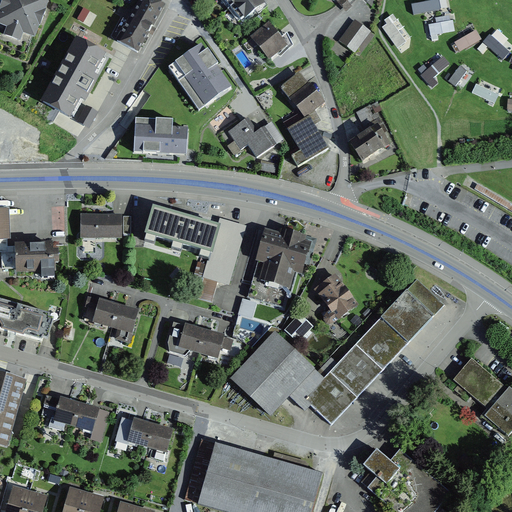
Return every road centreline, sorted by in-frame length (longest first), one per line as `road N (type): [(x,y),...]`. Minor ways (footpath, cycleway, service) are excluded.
road 1 (residential): [(0,352),(338,444),(364,440),(385,419),(489,292)]
road 2 (residential): [(248,94),(179,0),(127,96),(59,179)]
road 3 (primary): [(59,179),(190,182),(337,214)]
road 4 (residential): [(281,0),(317,63),(340,136),(344,190),(337,214)]
road 5 (primary): [(337,214),(438,259),(489,292)]
